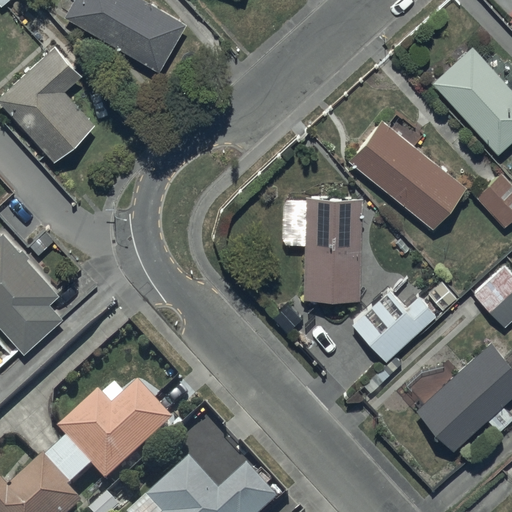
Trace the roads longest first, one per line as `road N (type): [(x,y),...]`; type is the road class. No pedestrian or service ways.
road 1 (residential): [(379,511),(167,281),(149,246)]
road 2 (residential): [(149,246),(149,188),(166,164),(254,106),(372,0)]
road 3 (residential): [(0,148),(69,223),(95,238),(149,246)]
